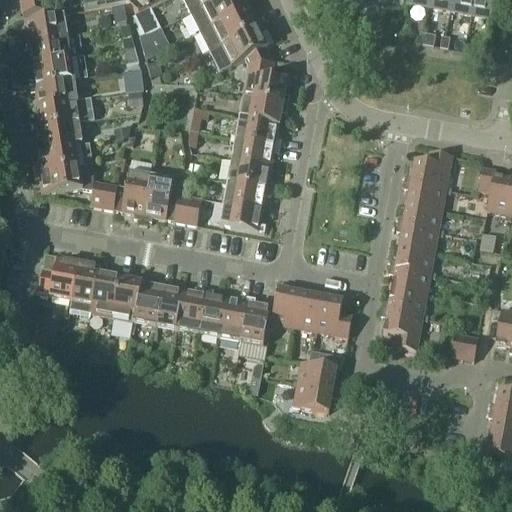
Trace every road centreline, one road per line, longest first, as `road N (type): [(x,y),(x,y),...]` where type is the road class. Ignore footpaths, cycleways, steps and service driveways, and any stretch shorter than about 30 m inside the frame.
road 1 (residential): [(282,276),(33,239)]
road 2 (residential): [(33,239),(0,53)]
road 3 (residential): [(282,276),(313,113),(329,97)]
road 4 (residential): [(374,288),(403,125)]
road 5 (residential): [(482,378),(423,386),(353,375)]
